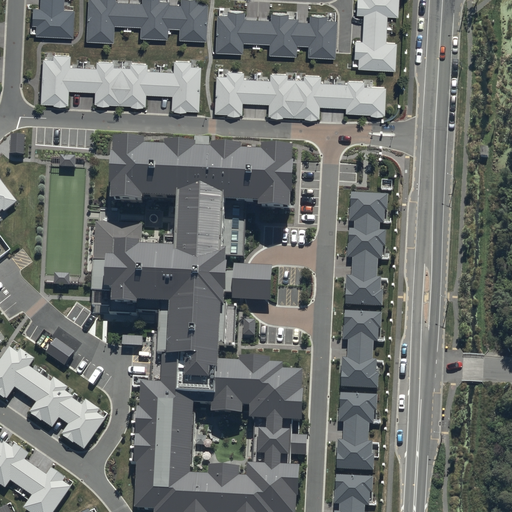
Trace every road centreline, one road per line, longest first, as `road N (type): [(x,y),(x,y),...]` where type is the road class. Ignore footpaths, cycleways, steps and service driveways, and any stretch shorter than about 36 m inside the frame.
road 1 (residential): [(313,511),(332,132)]
road 2 (tertiary): [(435,137),(415,511)]
road 3 (residential): [(332,132),(9,115)]
road 4 (residential): [(122,511),(88,472),(0,412)]
road 5 (tertiary): [(441,0),(435,137)]
